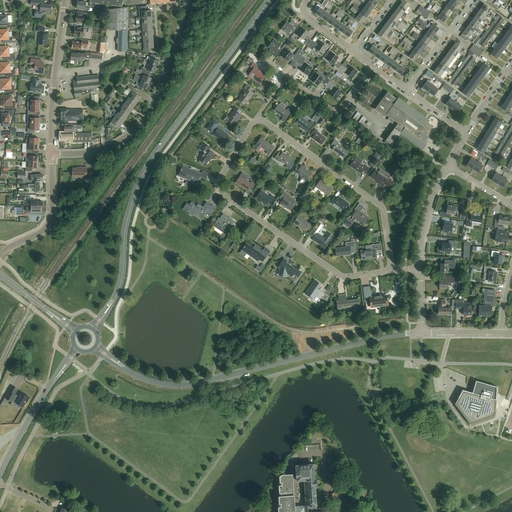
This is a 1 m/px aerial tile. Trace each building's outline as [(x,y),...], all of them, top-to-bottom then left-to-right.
[(40,0),(36,0),(34,17),(41,18),(41,14),(51,15),(52,5),(42,4),(43,0),(40,0)] [(86,2),(78,1),(77,9),(85,10),(84,11),(88,12),(89,8),(85,7),(86,2)] [(398,8),(404,12),(407,14),(412,18),(414,16),(405,10),(408,6),(402,2),(398,8)] [(455,6),(450,2),(446,7),(451,11),(455,6)] [(369,12),(374,7),(368,3),(364,8),(369,12)] [(315,13),(321,17),(325,12),(320,8),(321,7),(317,4),(312,10),(315,13)] [(434,7),(447,17),(451,11),(446,7),(444,10),(436,4),(434,7)] [(480,9),(487,14),(488,11),(490,13),(492,11),(490,9),(484,4),(480,9)] [(128,30),(128,7),(124,7),(107,9),(106,29),(119,30),(128,30)] [(443,22),(447,17),(434,7),(432,9),(440,15),(438,18),(443,22)] [(142,17),(151,17),(151,11),(146,11),(146,8),(137,8),(137,12),(142,11),(142,17)] [(360,13),(365,18),(369,12),(364,8),(360,13)] [(394,13),(400,17),(404,12),(398,8),(394,13)] [(480,9),(477,14),(486,20),(483,19),(485,16),(487,17),(488,15),(487,14),(480,9)] [(89,13),(77,12),(77,14),(76,14),(75,22),(83,23),(84,15),(88,15),(89,13)] [(326,21),(330,16),(325,12),(321,17),(326,21)] [(361,23),(365,18),(360,13),(356,19),(361,23)] [(400,17),(394,13),(390,18),(404,29),(405,26),(401,23),(400,23),(397,21),(400,17)] [(477,14),(473,19),(480,23),(482,21),(484,22),(486,20),(477,14)] [(8,22),(8,16),(0,15),(0,22),(3,23),(4,26),(10,25),(10,22),(8,22)] [(332,25),(336,20),(330,16),(326,21),(332,25)] [(390,18),(386,24),(392,28),(394,25),(402,31),(404,32),(406,30),(404,29),(390,18)] [(473,19),(469,23),(476,28),(480,23),(473,19)] [(337,29),(341,24),(336,20),(332,25),(337,29)] [(298,26),(291,21),(289,24),(286,22),(281,29),(288,34),(291,30),(293,32),(298,26)] [(421,24),(434,34),(438,28),(433,24),(429,22),(427,25),(422,21),(421,24)] [(89,29),(90,22),(84,22),(84,25),(84,28),(80,27),(80,28),(75,27),(74,32),(73,34),(75,35),(75,34),(80,35),(79,37),(83,38),(84,29),(85,29),(89,29)] [(469,23),(466,28),(475,35),(472,33),(474,30),(477,33),(479,30),(476,28),(469,23)] [(343,33),(347,28),(341,24),(337,29),(343,33)] [(392,28),(386,24),(382,29),(396,39),(397,37),(389,31),(392,28)] [(430,39),(434,34),(421,24),(419,26),(424,30),(425,27),(429,30),(425,35),(430,39)] [(45,28),(39,27),(38,31),(40,31),(40,33),(39,37),(39,44),(46,45),(47,38),(48,38),(48,34),(44,34),(44,32),(45,28)] [(303,43),(307,47),(312,41),(306,36),(309,33),(301,28),(296,35),(304,41),(303,43)] [(352,32),(347,28),(343,33),(348,37),(352,32)] [(475,35),(466,28),(462,33),(469,38),(471,35),(474,37),(475,35)] [(9,37),(8,29),(0,29),(0,40),(4,40),(4,43),(13,43),(12,37),(9,37)] [(394,42),(396,39),(382,29),(378,34),(383,39),(386,36),(394,42)] [(117,39),(117,42),(118,43),(118,51),(127,51),(128,30),(119,30),(118,39),(117,39)] [(421,40),(426,45),(430,39),(425,35),(421,40)] [(501,39),(508,44),(511,40),(505,35),(501,39)] [(504,49),(508,44),(501,39),(497,44),(504,49)] [(82,47),(87,48),(88,41),(83,40),(83,42),(79,41),(79,42),(73,41),(73,44),(72,45),(72,47),(73,47),(72,48),(81,49),(82,47)] [(280,45),(273,40),(268,47),(271,48),(268,52),(275,57),(280,50),(277,48),(280,45)] [(421,40),(417,46),(422,50),(426,45),(421,40)] [(153,48),(153,41),(144,42),(144,48),(143,48),(143,51),(147,52),(149,52),(149,48),(153,48)] [(318,45),(312,41),(307,47),(312,50),(314,48),(322,54),(327,47),(320,42),(318,45)] [(418,55),(422,50),(417,46),(414,49),(407,43),(405,46),(418,55)] [(455,43),(451,47),(458,52),(460,50),(463,52),(465,50),(455,43)] [(494,49),(500,54),(504,49),(497,44),(494,49)] [(368,51),(373,55),(377,49),(372,45),(368,51)] [(10,54),(9,46),(0,46),(0,56),(5,57),(5,60),(15,59),(15,54),(10,54)] [(414,61),(418,55),(405,46),(403,48),(408,51),(409,49),(413,51),(408,57),(414,61)] [(458,52),(451,47),(448,52),(454,57),(458,52)] [(290,58),(296,62),(300,56),(296,53),(294,55),(286,49),(281,56),(288,61),(290,58)] [(379,59),(383,53),(377,49),(373,55),(379,59)] [(497,59),(500,54),(494,49),(490,54),(497,59)] [(102,54),(86,52),(86,54),(78,53),(78,54),(72,53),(71,57),(70,57),(70,60),(75,61),(76,61),(77,61),(82,61),(83,58),(86,59),(86,58),(89,58),(90,56),(102,57),(102,54)] [(332,68),(337,71),(341,65),(336,61),(338,57),(331,52),(326,59),(334,65),(332,68)] [(444,57),(451,62),(454,57),(448,52),(444,57)] [(388,57),(383,53),(379,59),(384,63),(388,57)] [(142,58),(141,60),(156,66),(158,61),(156,60),(157,56),(151,54),(150,57),(151,58),(150,61),(146,59),(145,59),(142,58)] [(305,60),(300,56),(296,62),(302,67),(299,70),(306,75),(311,68),(303,62),(305,60)] [(390,67),(394,61),(388,57),(384,63),(390,67)] [(447,67),(451,62),(444,57),(441,62),(447,67)] [(37,59),(31,59),(30,64),(35,65),(34,70),(38,70),(37,73),(43,73),(44,64),(37,63),(37,59)] [(156,66),(141,60),(140,62),(143,64),(145,65),(143,67),(142,67),(140,70),(149,74),(150,71),(153,72),(156,66)] [(399,65),(394,61),(390,67),(395,71),(399,65)] [(10,70),(10,62),(0,62),(0,72),(0,73),(6,73),(6,76),(14,76),(13,70),(10,70)] [(257,64),(254,62),(250,67),(253,69),(248,76),(259,84),(265,77),(263,76),(265,73),(256,66),(257,64)] [(444,72),(447,67),(441,62),(437,67),(444,72)] [(480,68),(486,73),(490,68),(483,63),(480,68)] [(341,65),(337,71),(341,74),(343,72),(352,78),(357,71),(350,66),(348,69),(341,65)] [(405,69),(399,65),(395,71),(401,75),(405,69)] [(444,72),(437,67),(433,72),(440,77),(444,72)] [(468,69),(466,67),(460,75),(462,76),(468,69)] [(483,78),(486,73),(480,68),(476,73),(483,78)] [(135,74),(134,77),(148,83),(151,78),(148,76),(149,74),(137,69),(135,72),(141,74),(144,75),(143,77),(135,74)] [(427,70),(424,74),(431,79),(434,75),(427,70)] [(319,82),(325,86),(330,80),(325,77),(324,79),(315,73),(310,80),(317,85),(319,82)] [(472,78),(479,83),(483,78),(476,73),(472,78)] [(100,88),(99,75),(76,78),(77,84),(73,85),(75,97),(82,96),(96,90),(96,88),(100,88)] [(461,78),(459,76),(453,84),(455,86),(461,78)] [(146,89),(148,83),(134,77),(133,80),(140,83),(139,86),(138,86),(137,89),(141,91),(143,88),(146,89)] [(40,79),(33,78),(33,84),(31,84),(30,91),(41,93),(42,85),(39,85),(40,79)] [(469,83),(475,88),(479,83),(472,78),(469,83)] [(11,86),(11,79),(0,79),(1,90),(7,89),(7,93),(14,92),(14,86),(11,86)] [(330,80),(325,86),(331,91),(329,94),(336,99),(341,92),(333,86),(334,83),(330,80)] [(427,92),(432,85),(427,81),(422,87),(427,92)] [(454,89),(445,83),(442,87),(450,94),(454,89)] [(472,92),(475,88),(469,83),(465,88),(472,92)] [(252,90),(246,85),(244,88),(246,90),(238,100),(244,105),(252,94),(250,93),(252,90)] [(438,89),(432,85),(427,92),(433,96),(438,89)] [(129,92),(127,95),(137,103),(140,97),(136,94),(138,92),(128,87),(126,90),(129,92)] [(468,97),(472,92),(465,88),(462,92),(468,97)] [(397,99),(387,92),(374,109),(384,117),(386,115),(393,120),(390,123),(395,126),(385,140),(391,145),(400,133),(421,149),(427,141),(425,140),(428,136),(426,135),(433,126),(405,106),(406,104),(398,98),(397,99)] [(126,102),(133,107),(137,103),(127,95),(124,93),(123,95),(125,97),(125,98),(128,100),(126,102)] [(12,103),(12,95),(1,96),(2,106),(8,106),(8,109),(15,109),(15,103),(12,103)] [(99,104),(98,95),(91,95),(92,105),(99,104)] [(304,98),(302,95),(296,103),(299,105),(304,98)] [(28,102),(28,106),(41,106),(41,105),(40,104),(40,103),(40,102),(40,100),(34,100),(34,97),(28,97),(28,102)] [(445,105),(451,109),(456,102),(450,98),(445,105)] [(305,103),(303,101),(297,109),(298,110),(302,105),(303,106),(305,103)] [(133,107),(126,102),(122,107),(129,113),(133,107)] [(456,102),(451,109),(456,113),(461,106),(456,102)] [(117,103),(115,106),(121,109),(118,112),(126,117),(129,113),(122,107),(117,103)] [(279,105),(278,105),(274,111),(283,117),(284,116),(287,117),(291,111),(287,109),(286,111),(284,109),(285,107),(285,106),(282,103),(280,104),(279,105)] [(511,107),(505,103),(502,108),(509,112),(511,107)] [(27,112),(27,115),(34,115),(34,112),(39,112),(39,110),(40,110),(40,109),(40,108),(41,107),(41,106),(28,106),(28,112),(27,112)] [(241,111),(235,107),(233,110),(234,111),(229,118),(226,116),(223,120),(227,123),(227,122),(230,124),(231,124),(233,125),(238,119),(239,119),(242,116),(239,114),(241,111)] [(110,114),(122,123),(126,117),(118,112),(113,108),(111,110),(114,113),(112,115),(110,114)] [(68,110),(68,109),(60,109),(60,122),(69,121),(83,120),(82,109),(75,110),(75,111),(71,111),(71,110),(68,110)] [(324,112),(319,109),(315,115),(319,118),(324,112)] [(12,116),(12,110),(5,110),(5,113),(2,113),(3,124),(10,123),(9,116),(12,116)] [(122,123),(110,114),(105,110),(105,114),(113,119),(111,122),(110,121),(107,124),(113,128),(115,125),(118,127),(122,123)] [(30,124),(40,124),(40,123),(40,122),(40,121),(40,120),(39,120),(39,118),(34,118),(34,115),(27,115),(27,119),(30,121),(30,124)] [(364,116),(360,123),(363,125),(368,118),(364,116)] [(309,123),(300,117),(296,123),(302,128),(301,129),(306,133),(313,124),(310,121),(309,123)] [(496,118),(493,123),(500,127),(503,122),(496,118)] [(224,127),(213,120),(207,128),(207,129),(212,132),(212,131),(214,133),(213,135),(222,142),(227,135),(221,130),(224,127)] [(496,133),(500,127),(493,123),(489,128),(496,133)] [(40,125),(40,124),(30,124),(30,127),(27,128),(27,133),(34,133),(34,130),(39,130),(39,128),(40,128),(40,126),(40,125)] [(493,138),(496,133),(489,128),(486,134),(493,138)] [(317,131),(315,129),(311,134),(313,136),(312,138),(321,145),(326,138),(316,132),(317,131)] [(73,133),(61,133),(61,140),(68,140),(68,143),(92,142),(92,133),(73,133)] [(483,139),(490,143),(493,138),(486,134),(483,139)] [(25,144),(26,144),(29,144),(39,144),(39,143),(39,142),(39,141),(38,141),(39,138),(33,138),(33,135),(27,135),(27,139),(26,139),(26,140),(25,141),(25,142),(25,143),(25,144)] [(271,146),(260,138),(256,144),(257,144),(253,149),(257,152),(261,147),(267,151),(266,153),(268,155),(274,147),(271,145),(271,146)] [(480,144),(487,148),(490,143),(483,139),(480,144)] [(338,142),(334,140),(331,145),(334,147),(332,150),(344,158),(348,151),(337,143),(338,142)] [(384,143),(381,141),(380,143),(388,149),(391,145),(385,141),(384,143)] [(200,149),(205,153),(200,160),(199,162),(199,163),(201,164),(202,164),(203,163),(206,165),(209,161),(214,154),(209,150),(211,147),(204,143),(200,149)] [(26,153),(33,153),(33,150),(38,150),(38,148),(39,148),(39,147),(39,146),(39,145),(39,144),(29,144),(26,144),(26,153)] [(484,153),(487,148),(480,144),(477,149),(484,153)] [(378,151),(372,158),(377,161),(382,154),(378,151)] [(291,161),(292,160),(282,152),(281,154),(278,152),(274,158),(278,161),(279,159),(281,161),(281,162),(282,164),(284,163),(287,165),(286,167),(290,170),(294,163),(291,161)] [(26,153),(26,157),(29,159),(29,162),(39,162),(39,161),(38,160),(38,159),(38,156),(32,156),(33,153),(26,153)] [(356,156),(354,159),(349,165),(361,174),(362,172),(365,174),(369,169),(366,166),(365,167),(360,164),(363,160),(356,156)] [(467,165),(473,169),(477,162),(471,158),(467,165)] [(505,172),(507,169),(490,159),(487,164),(496,170),(498,167),(505,172)] [(25,162),(25,166),(25,171),(32,171),(32,168),(37,168),(37,166),(38,166),(38,165),(38,164),(39,163),(39,162),(29,162),(25,162)] [(477,162),(473,169),(479,173),(484,166),(477,162)] [(201,174),(182,166),(178,176),(197,184),(201,174)] [(300,168),(297,166),(293,172),(295,174),(296,172),(306,179),(311,173),(301,166),(300,168)] [(87,168),(80,168),(72,168),(72,176),(84,176),(84,179),(91,179),(91,172),(87,172),(87,168)] [(379,172),(375,170),(370,176),(379,183),(379,184),(382,187),(384,184),(387,186),(391,180),(388,178),(387,180),(384,177),(386,174),(380,170),(379,172)] [(492,180),(498,184),(502,177),(496,173),(492,180)] [(35,181),(35,184),(43,184),(42,175),(30,175),(30,181),(35,181)] [(250,183),(240,176),(235,183),(246,191),(248,188),(251,190),(255,184),(251,182),(250,183)] [(502,177),(498,184),(504,188),(508,180),(502,177)] [(332,189),(320,180),(317,184),(315,182),(311,188),(313,190),(315,187),(321,191),(328,195),(332,189)] [(294,189),(297,192),(302,185),(299,183),(294,189)] [(43,193),(43,184),(35,184),(35,185),(28,185),(28,189),(33,189),(33,190),(35,190),(35,193),(43,193)] [(256,197),(266,204),(265,205),(268,207),(271,204),(270,204),(274,198),(270,195),(269,197),(260,191),(256,197)] [(289,196),(283,191),(279,198),(282,200),(279,204),(282,206),(283,205),(290,210),(296,202),(289,197),(289,196)] [(348,204),(338,196),(336,199),(334,197),(330,202),(332,204),(334,203),(344,210),(348,204)] [(215,208),(206,202),(203,207),(198,203),(196,206),(191,202),(189,205),(186,203),(182,209),(189,214),(190,212),(201,220),(206,213),(210,216),(215,208)] [(455,207),(447,205),(446,212),(445,212),(445,216),(450,217),(451,214),(454,214),(454,211),(457,211),(457,207),(455,207)] [(368,218),(357,210),(354,214),(352,213),(349,218),(347,217),(343,223),(349,228),(353,221),(354,220),(361,225),(362,224),(363,224),(365,225),(367,222),(366,222),(368,218)] [(482,213),(472,211),(471,217),(467,217),(466,226),(471,226),(472,221),(481,222),(482,213)] [(234,222),(223,213),(217,221),(216,220),(212,226),(222,232),(224,229),(227,232),(234,222)] [(511,217),(499,215),(499,219),(495,218),(494,227),(497,228),(498,223),(510,225),(511,217)] [(308,224),(297,216),(293,223),(304,230),(306,228),(309,230),(312,224),(309,222),(308,224)] [(457,221),(451,220),(451,223),(444,222),(443,229),(447,230),(446,233),(451,234),(452,225),(456,226),(457,221)] [(312,233),(315,235),(312,240),(321,246),(320,247),(324,250),(329,242),(329,241),(333,236),(328,233),(324,238),(317,233),(323,225),(319,222),(312,233)] [(509,233),(497,231),(495,241),(501,242),(501,243),(506,243),(507,243),(509,233)] [(356,241),(352,242),(345,243),(346,247),(335,249),(336,256),(351,254),(350,249),(356,248),(356,241)] [(450,244),(441,243),(441,248),(440,248),(440,252),(444,253),(444,251),(450,251),(450,246),(455,247),(455,241),(450,241),(450,244)] [(253,249),(246,244),(241,250),(257,261),(259,259),(262,261),(269,251),(265,247),(263,250),(255,245),(253,249)] [(381,250),(381,244),(371,245),(371,249),(360,251),(361,259),(367,259),(367,257),(372,257),(372,258),(376,258),(375,251),(381,250)] [(499,252),(492,251),(491,256),(495,257),(494,263),(501,264),(503,264),(503,260),(502,260),(502,256),(498,255),(499,252)] [(293,274),(298,278),(301,272),(297,269),(296,270),(286,263),(287,261),(283,258),(277,267),(282,270),(281,276),(286,277),(287,274),(291,277),(293,274)] [(444,264),(440,263),(440,272),(447,272),(447,268),(454,268),(455,260),(444,259),(444,264)] [(491,268),(484,267),(483,272),(489,273),(488,277),(486,277),(486,280),(488,280),(488,281),(496,282),(497,272),(490,271),(491,268)] [(453,277),(444,277),(444,281),(439,281),(439,288),(448,288),(448,286),(453,286),(453,277)] [(320,285),(314,280),(305,294),(313,300),(316,297),(319,299),(323,293),(317,289),(320,285)] [(331,295),(335,289),(330,285),(327,289),(328,290),(327,292),(331,295)] [(371,297),(370,287),(363,288),(365,302),(370,302),(370,306),(382,304),(382,306),(388,306),(386,295),(371,297)] [(492,290),(485,289),(483,306),(479,306),(479,315),(491,316),(491,306),(496,307),(497,302),(496,301),(494,291),(494,290),(492,290)] [(345,295),(341,295),(338,296),(339,301),(336,301),(337,309),(354,307),(355,309),(360,309),(359,300),(346,301),(345,295)] [(446,300),(439,300),(439,308),(438,308),(438,315),(451,315),(451,308),(446,308),(446,305),(445,305),(445,303),(446,303),(446,300)] [(463,300),(455,300),(455,307),(458,307),(458,304),(463,304),(463,315),(471,315),(471,303),(463,303),(463,300)] [(496,387),(476,381),(473,394),(462,391),(455,405),(469,423),(494,415),(496,387)] [(12,386),(1,404),(4,406),(8,400),(12,402),(16,395),(14,394),(17,389),(12,386)] [(29,398),(21,393),(20,397),(18,396),(17,398),(16,397),(15,400),(17,401),(16,403),(23,406),(25,402),(26,402),(29,398)] [(322,511),(323,511),(317,511),(313,511),(314,511),(310,511),(310,509),(316,509),(316,505),(315,487),(316,487),(316,479),(314,479),(313,464),(296,465),(296,472),(296,477),(297,481),(304,480),(306,505),(305,505),(305,511),(295,511),(292,474),(285,474),(285,473),(284,473),(283,473),(282,473),(282,474),(282,475),(281,475),(279,477),(280,485),(278,486),(279,503),(281,503),(281,506),(278,507),(278,511),(322,511)]
